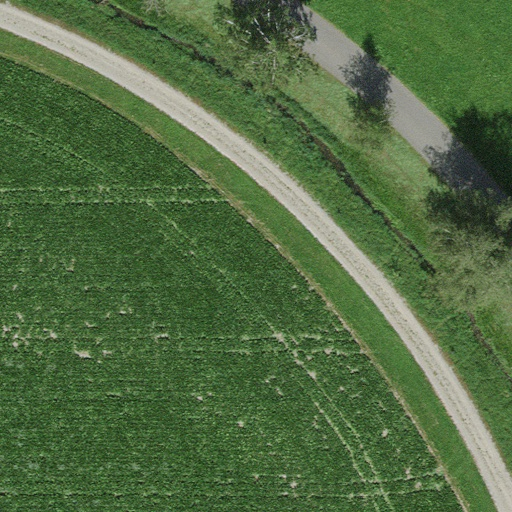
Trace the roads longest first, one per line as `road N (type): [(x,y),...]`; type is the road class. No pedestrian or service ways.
road 1 (track): [(0,19),(49,33),(206,125),(334,233),(438,356),(510,511)]
road 2 (unclassified): [(511,228),(418,123),(268,0)]
